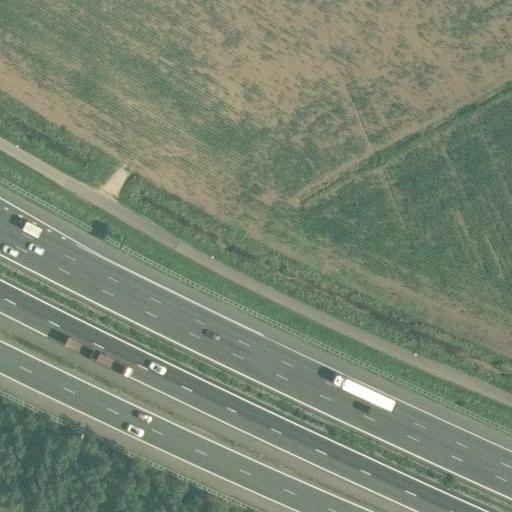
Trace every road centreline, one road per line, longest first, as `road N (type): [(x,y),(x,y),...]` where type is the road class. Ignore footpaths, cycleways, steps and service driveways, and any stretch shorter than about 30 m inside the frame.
road 1 (unclassified): [(511,401),(268,293),(0,143)]
road 2 (motorway): [(511,476),(218,343),(0,228)]
road 3 (motorway): [(0,296),(452,511)]
road 4 (motorway): [(0,356),(339,511)]
